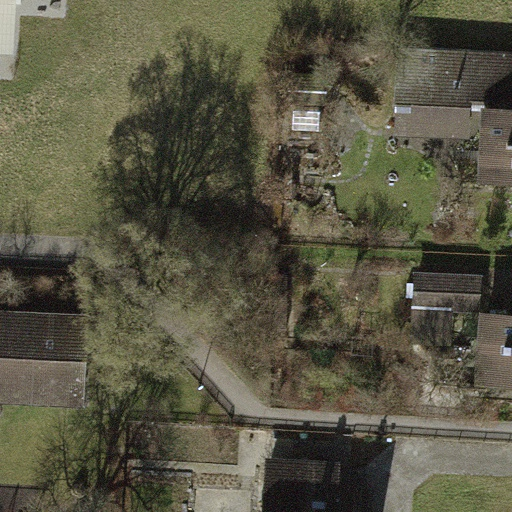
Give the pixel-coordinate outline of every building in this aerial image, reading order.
[(511,113),(511,61),(404,60),(402,150),(474,151),(474,113),(511,113)] [(511,113),(474,113),(474,151),(473,201),(511,202),(511,113)] [(481,278),(413,275),(411,305),(479,308),(481,278)] [(511,331),(475,329),(472,401),(511,403),(511,331)] [(0,423),(82,427),(87,334),(0,330),(0,423)] [(342,483),(272,478),(269,511),(358,511),(340,511),(342,483)]
